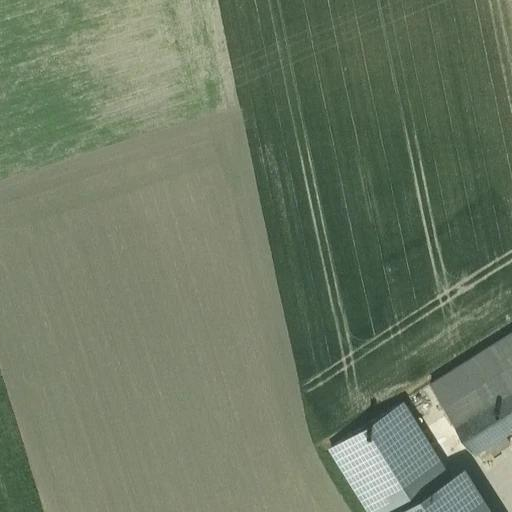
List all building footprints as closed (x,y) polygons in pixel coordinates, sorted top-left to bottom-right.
[(511,331),(430,383),(448,412),(511,371),(511,331)] [(511,371),(448,412),(472,451),(511,426),(511,371)] [(402,402),(331,446),(371,511),(392,511),(449,477),(402,402)] [(449,477),(470,511),(494,511),(466,466),(449,477)] [(470,511),(449,477),(392,511),(470,511)]
